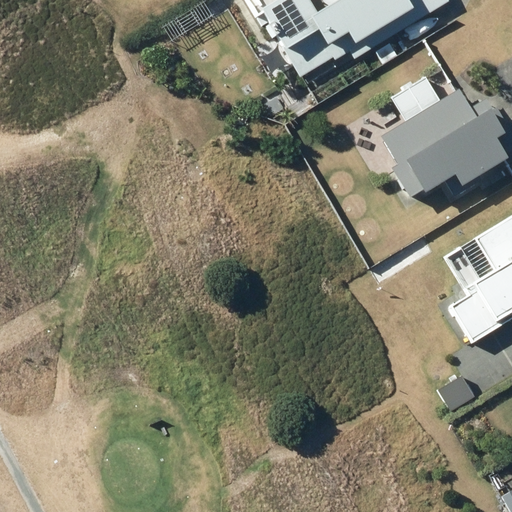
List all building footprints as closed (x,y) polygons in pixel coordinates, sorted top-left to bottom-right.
[(346,0),(318,18),(306,0),(285,0),(263,14),(301,77),(348,49),(355,60),(448,2),(446,0),(346,0)] [(388,44),(375,52),(383,65),(396,56),(388,44)] [(409,121),(382,135),(402,165),(393,173),(411,201),(461,176),(470,186),(511,162),(511,125),(502,108),(497,110),(488,98),(474,105),(465,91),(447,99),(430,77),(393,95),(409,121)] [(511,215),(443,256),(468,297),(450,308),(472,345),(511,320),(511,215)] [(511,511),(511,491),(503,496),(511,511)]
